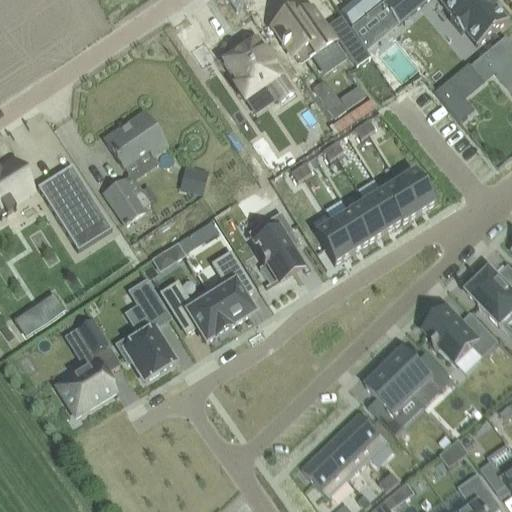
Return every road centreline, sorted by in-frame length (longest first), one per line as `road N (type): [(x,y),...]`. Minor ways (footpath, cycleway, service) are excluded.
road 1 (residential): [(237,473),(444,265),(484,205)]
road 2 (residential): [(484,205),(186,399)]
road 3 (unclassified): [(4,116),(171,0)]
